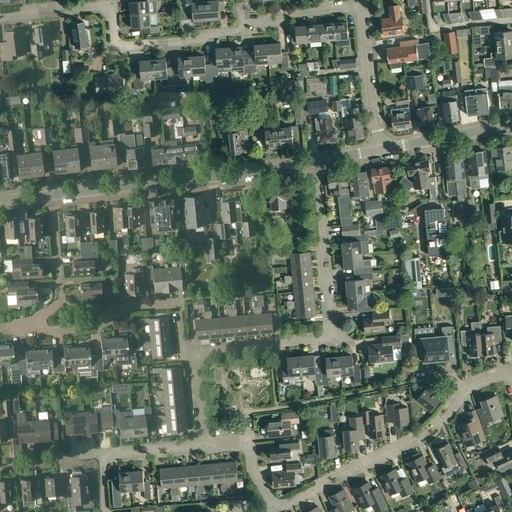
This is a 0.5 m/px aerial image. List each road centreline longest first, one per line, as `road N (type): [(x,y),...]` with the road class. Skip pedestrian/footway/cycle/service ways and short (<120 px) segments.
road 1 (residential): [(189,355),(332,333),(312,163)]
road 2 (residential): [(275,510),(439,426),(475,383),(511,373)]
road 3 (residential): [(51,197),(312,163)]
road 4 (residential): [(189,355),(173,305),(125,308),(83,327),(35,327)]
road 5 (residential): [(379,150),(364,8)]
road 6 (residential): [(35,327),(58,296),(51,197)]
road 7 (residential): [(379,150),(511,125)]
road 8 (residential): [(237,32),(268,19),(364,8)]
road 9 (residential): [(197,446),(250,440),(253,468),(275,510)]
road 10 (residential): [(112,49),(237,32)]
